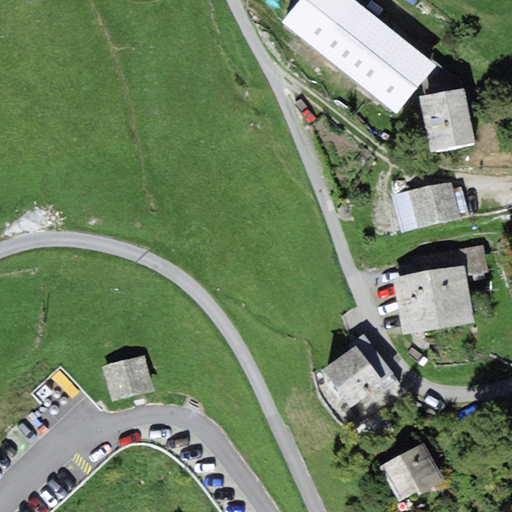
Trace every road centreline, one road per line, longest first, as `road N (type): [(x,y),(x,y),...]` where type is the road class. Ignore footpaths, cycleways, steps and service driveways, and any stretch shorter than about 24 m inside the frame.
road 1 (residential): [(511,386),(435,395),(396,367),(371,326),(270,70),(232,0)]
road 2 (residential): [(0,254),(69,238),(127,250),(199,291),(261,387),(316,511)]
road 3 (residential): [(0,511),(81,435),(128,417),(180,415),(202,427),(268,511)]
road 4 (track): [(270,70),(383,152),(441,180),(511,184)]
